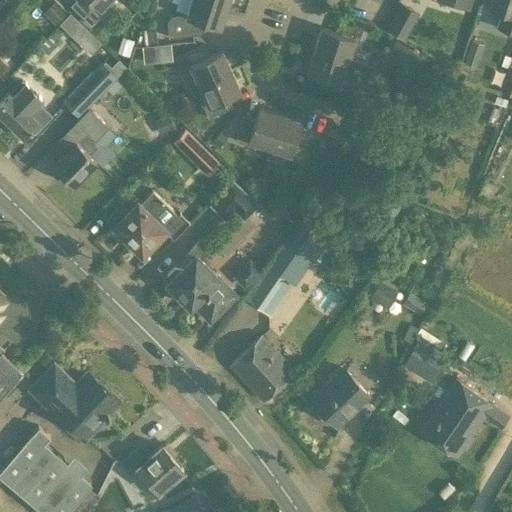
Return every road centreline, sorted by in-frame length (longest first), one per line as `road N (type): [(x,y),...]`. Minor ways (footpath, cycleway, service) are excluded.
road 1 (secondary): [(304,511),(212,394),(0,190)]
road 2 (residential): [(267,0),(248,55),(260,87),(328,112)]
